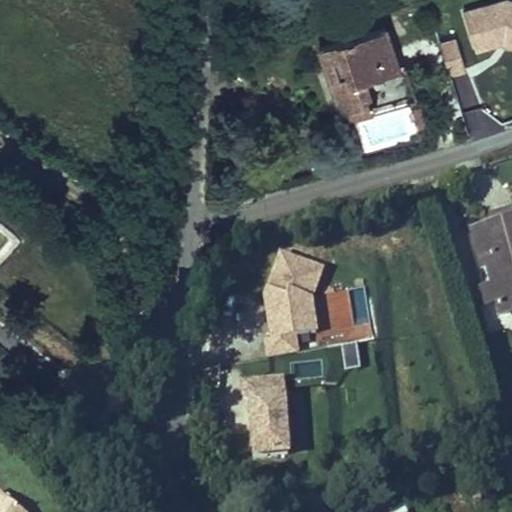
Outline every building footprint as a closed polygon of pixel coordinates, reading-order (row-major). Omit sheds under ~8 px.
[(473,52),(503,44),(511,48),(511,2),(508,0),(506,0),(505,3),(463,14),(473,52)] [(327,77),(340,113),(370,102),(363,79),(398,67),(383,25),(317,48),(323,65),(333,62),(337,74),(327,77)] [(440,42),(445,75),(464,72),(460,39),(440,42)] [(337,74),(333,62),(323,65),(327,77),(337,74)] [(501,224),(511,220),(511,208),(492,214),(495,225),(501,224)] [(497,300),(501,315),(511,311),(511,220),(501,224),(495,225),(474,231),(483,267),(488,265),(493,285),(497,300)] [(294,355),(292,339),(314,337),(311,303),(321,273),(282,260),(269,299),(268,299),(268,300),(267,304),(268,305),(272,341),(262,342),(263,358),(294,355)] [(497,300),(493,285),(481,288),(485,303),(497,300)] [(288,459),(282,382),(242,385),(248,462),(288,459)] [(0,511),(22,511),(31,503),(2,478),(0,480),(0,511)]
